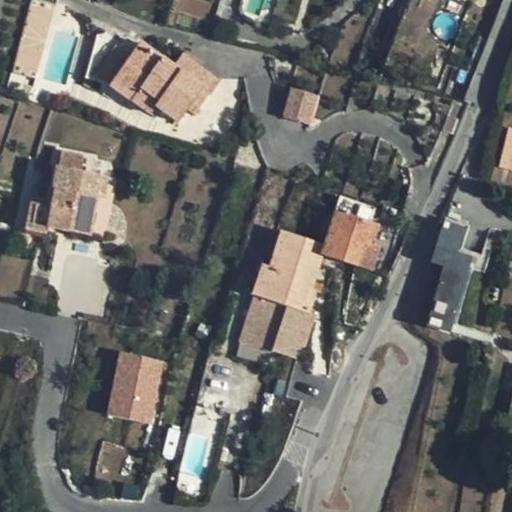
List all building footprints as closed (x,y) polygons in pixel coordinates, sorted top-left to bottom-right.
[(144,94),(165,59),(139,41),(129,56),(107,85),(130,101),(138,90),(144,94)] [(94,75),(107,85),(129,56),(115,45),(94,75)] [(184,49),(181,54),(196,66),(200,61),(184,49)] [(165,59),(144,94),(156,102),(154,105),(176,122),(185,109),(191,101),(199,107),(217,81),(196,66),(181,54),(173,66),(165,59)] [(317,97),(290,87),(281,116),(308,125),(317,97)] [(140,108),(144,94),(138,90),(130,101),(140,108)] [(144,94),(140,108),(147,114),(154,105),(156,102),(144,94)] [(193,115),(199,107),(191,101),(185,109),(193,115)] [(511,128),(509,128),(500,167),(511,170),(511,128)] [(35,186),(27,226),(41,229),(103,240),(115,180),(80,173),(82,157),(60,153),(57,169),(55,169),(51,188),(35,186)] [(255,290),(309,308),(314,292),(311,291),(314,282),(322,257),(357,267),(364,247),(369,248),(371,246),(377,226),(370,224),(375,208),(339,198),(325,246),(280,232),(269,268),(261,266),(255,290)] [(442,222),(430,261),(444,264),(427,326),(449,332),(470,257),(457,254),(464,229),(444,223),(442,222)] [(38,244),(41,229),(27,226),(23,241),(38,244)] [(379,249),(371,246),(369,248),(364,247),(357,267),(372,272),(379,249)] [(321,284),(314,282),(311,291),(314,292),(319,293),(321,284)] [(309,308),(255,290),(253,298),(287,308),(307,314),(309,308)] [(287,308),(253,298),(240,345),(266,352),(273,355),(287,308)] [(287,308),(273,355),(302,363),(315,318),(307,314),(287,308)] [(266,352),(240,345),(236,359),(260,368),(266,352)] [(165,362),(124,352),(108,414),(149,424),(165,362)]
